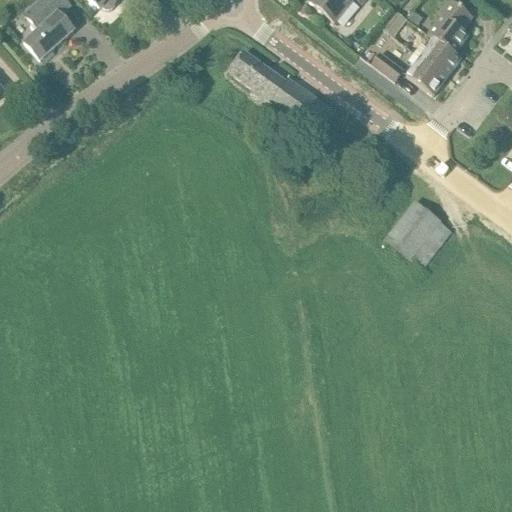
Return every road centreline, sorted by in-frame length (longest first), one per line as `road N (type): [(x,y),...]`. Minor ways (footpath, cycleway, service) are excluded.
road 1 (tertiary): [(230,8),(50,128),(0,171)]
road 2 (residential): [(429,152),(230,8)]
road 3 (residential): [(511,82),(488,73),(429,152)]
